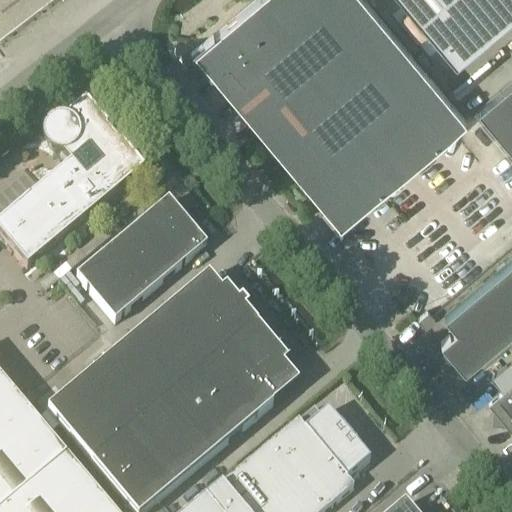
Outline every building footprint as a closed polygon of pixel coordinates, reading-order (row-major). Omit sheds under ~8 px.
[(0,0),(0,16),(1,17),(6,15),(10,13),(14,10),(17,6),(19,2),(19,0),(0,0)] [(465,121),(364,0),(254,0),(194,51),(340,226),(465,121)] [(511,15),(511,0),(402,0),(455,63),(511,15)] [(511,151),(511,79),(476,109),(511,151)] [(144,174),(85,105),(64,123),(63,123),(62,123),(61,123),(60,122),(58,123),(57,123),(55,123),(54,124),(52,124),(51,125),(49,126),(48,127),(47,128),(46,129),(45,130),(44,132),(43,133),(42,134),(42,136),(42,138),(41,139),(41,141),(41,142),(41,144),(42,146),(42,147),(43,149),(43,150),(44,151),(45,153),(46,154),(47,155),(49,156),(50,157),(51,158),(53,159),(54,159),(56,160),(57,160),(59,160),(61,160),(62,160),(69,168),(0,226),(0,240),(27,273),(144,174)] [(206,250),(168,204),(76,281),(114,327),(206,250)] [(438,352),(453,357),(462,369),(511,327),(511,255),(442,314),(454,328),(438,340),(441,343),(438,352)] [(91,468),(256,329),(256,328),(244,314),(248,311),(241,302),(237,305),(225,291),(220,295),(207,279),(46,414),(91,468)] [(426,329),(435,321),(427,312),(418,319),(426,329)] [(256,329),(91,468),(128,511),(151,511),(194,475),(297,387),(282,370),(287,366),(256,329)] [(499,397),(490,404),(495,410),(494,411),(493,424),(507,425),(511,431),(511,362),(492,380),(503,393),(499,397)] [(106,511),(0,385),(0,511),(106,511)] [(202,501),(189,511),(325,511),(351,491),(344,483),(367,463),(325,413),(318,418),(311,410),(294,424),(295,424),(202,502),(202,501)]
